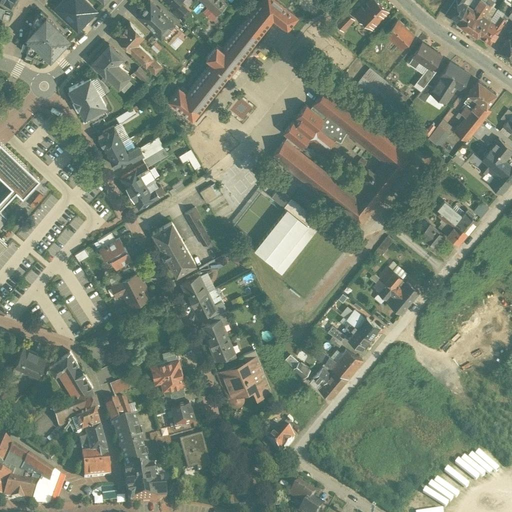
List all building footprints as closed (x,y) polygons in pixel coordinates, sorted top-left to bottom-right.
[(95,9),(85,0),(62,0),(64,3),(58,10),(77,28),(95,9)] [(176,23),(150,0),(149,0),(136,14),(144,21),(151,28),(151,27),(158,20),(169,30),(176,23)] [(211,61),(186,93),(178,86),(168,100),(192,119),(232,69),(273,18),(287,30),(297,16),(289,10),(277,0),(260,0),(222,49),(216,44),(206,57),(211,61)] [(221,0),(201,0),(216,14),(225,4),(221,0)] [(388,11),(376,0),(369,0),(366,3),(368,5),(365,9),(362,6),(354,15),(363,24),(365,23),(371,28),(378,21),(376,20),(379,17),(381,18),(388,11)] [(458,0),(454,0),(445,14),(456,21),(467,5),(462,2),(458,0)] [(483,0),(478,0),(474,7),(476,8),(475,10),(478,13),(485,2),(483,0)] [(180,4),(177,2),(173,7),(174,8),(181,15),(187,9),(181,3),(180,4)] [(485,2),(478,13),(481,15),(482,12),(485,14),(491,5),(485,2)] [(467,5),(456,21),(467,29),(478,13),(475,10),(467,5)] [(181,15),(174,8),(171,12),(178,19),(181,15)] [(489,20),(478,36),(490,43),(506,19),(500,15),(502,12),(497,8),(489,20)] [(187,9),(181,15),(185,18),(190,12),(187,9)] [(347,12),(336,24),(342,30),(353,18),(347,12)] [(478,13),(467,29),(478,36),(489,20),(481,15),(478,13)] [(68,38),(46,17),(27,37),(49,57),(68,38)] [(385,31),(382,28),(371,40),(381,49),(391,38),(401,48),(413,35),(397,19),(385,31)] [(144,35),(130,21),(116,36),(138,57),(144,49),(137,42),(144,35)] [(511,32),(499,50),(510,59),(510,58),(511,55),(511,32)] [(152,35),(148,40),(153,44),(155,41),(157,40),(156,40),(152,35)] [(155,41),(153,44),(151,46),(157,52),(161,47),(155,41)] [(441,55),(422,42),(413,56),(431,69),(441,55)] [(109,43),(91,62),(104,74),(105,74),(116,62),(122,56),(109,43)] [(152,57),(144,49),(138,57),(146,64),(152,57)] [(161,65),(152,57),(146,64),(154,73),(161,65)] [(450,61),(440,76),(440,75),(432,87),(430,91),(446,101),(451,93),(447,90),(452,83),(459,88),(469,73),(450,61)] [(129,75),(116,62),(105,74),(114,82),(118,86),(129,75)] [(151,78),(138,66),(133,71),(146,83),(151,78)] [(426,69),(416,81),(423,87),(426,83),(433,74),(426,69)] [(114,82),(105,74),(104,74),(100,78),(109,87),(114,82)] [(88,77),(69,88),(69,87),(68,88),(69,89),(74,98),(72,99),(77,107),(79,106),(84,115),(84,116),(84,117),(85,116),(89,114),(98,109),(101,116),(106,113),(102,106),(104,105),(105,105),(105,104),(90,77),(89,76),(88,77)] [(465,116),(454,130),(466,139),(490,109),(486,106),(496,93),(477,79),(462,99),(472,107),(471,108),(466,105),(461,113),(465,116)] [(423,87),(416,96),(424,101),(430,91),(432,87),(426,83),(423,87)] [(298,121),(296,122),(293,119),(283,131),(287,135),(272,154),(359,223),(412,158),(325,88),(310,107),(306,103),(296,115),(299,118),(298,121)] [(132,106),(116,116),(119,123),(136,113),(132,106)] [(101,116),(98,109),(89,114),(92,121),(101,116)] [(511,128),(511,121),(508,119),(503,126),(510,132),(511,128)] [(113,125),(102,130),(104,133),(98,136),(103,145),(106,150),(122,142),(122,141),(129,138),(123,127),(117,131),(113,125)] [(437,125),(428,137),(439,146),(448,133),(437,125)] [(162,146),(157,137),(150,141),(152,143),(156,150),(162,146)] [(511,148),(511,147),(498,137),(490,147),(504,159),(511,148)] [(0,198),(0,250),(7,243),(2,238),(0,236),(0,220),(1,220),(7,214),(0,207),(15,191),(22,197),(39,179),(5,146),(0,141),(0,175),(11,187),(0,198)] [(127,151),(122,142),(106,150),(109,156),(109,157),(114,165),(120,162),(121,165),(131,159),(127,151)] [(152,143),(141,150),(143,153),(140,154),(143,158),(156,150),(152,143)] [(139,145),(127,151),(131,159),(140,154),(143,153),(141,150),(139,145)] [(483,159),(473,151),(468,157),(479,167),(484,160),(483,159)] [(496,155),(491,151),(483,159),(484,160),(498,171),(501,167),(493,160),(496,155)] [(464,161),(456,154),(452,158),(461,166),(464,161)] [(484,160),(479,167),(486,173),(488,170),(494,176),(498,171),(484,160)] [(501,167),(498,171),(510,181),(511,178),(511,164),(507,161),(501,167)] [(145,162),(120,177),(129,192),(145,183),(140,175),(149,169),(145,162)] [(494,176),(488,182),(501,193),(510,181),(498,171),(494,176)] [(179,182),(168,189),(171,194),(182,187),(179,182)] [(145,183),(129,192),(138,208),(159,196),(155,189),(154,189),(150,192),(145,183)] [(165,192),(159,183),(153,187),(154,189),(155,189),(159,196),(165,192)] [(210,184),(199,191),(206,202),(217,196),(210,184)] [(278,187),(271,196),(283,206),(290,197),(278,187)] [(321,222),(290,197),(283,206),(286,208),(286,207),(307,224),(275,264),(274,264),(272,266),(281,273),(321,222)] [(461,215),(444,200),(438,207),(441,210),(468,232),(477,221),(471,217),(474,213),(467,208),(461,215)] [(195,206),(184,213),(190,222),(198,218),(201,216),(195,206)] [(258,243),(254,248),(274,264),(275,264),(307,224),(286,207),(286,208),(283,211),(258,243)] [(468,232),(441,210),(437,214),(451,227),(446,233),(459,244),(468,232)] [(211,240),(198,218),(190,222),(203,245),(211,240)] [(195,263),(171,221),(161,226),(152,232),(164,253),(176,274),(195,263)] [(444,235),(428,222),(419,233),(430,242),(435,246),(436,245),(444,235)] [(111,231),(97,240),(102,247),(115,239),(111,231)] [(388,235),(376,250),(381,254),(393,239),(388,235)] [(131,258),(119,237),(115,239),(102,247),(100,248),(105,257),(109,254),(116,266),(131,258)] [(440,249),(436,245),(435,246),(430,242),(426,246),(433,252),(436,254),(440,249)] [(214,259),(199,268),(202,274),(218,265),(214,259)] [(403,277),(392,269),(388,274),(383,280),(397,291),(401,287),(398,284),(399,284),(398,283),(401,279),(403,277)] [(388,274),(383,270),(379,276),(383,280),(388,274)] [(137,273),(112,286),(116,294),(123,291),(129,303),(133,302),(134,304),(149,296),(145,289),(146,286),(143,282),(141,281),(137,273)] [(199,274),(181,284),(189,300),(208,291),(199,274)] [(397,291),(383,280),(378,285),(381,288),(378,292),(385,298),(390,293),(394,296),(397,291)] [(419,291),(406,280),(405,282),(401,287),(397,291),(410,302),(419,291)] [(214,303),(208,291),(189,300),(197,316),(208,311),(210,315),(225,307),(222,299),(214,303)] [(410,302),(397,291),(394,296),(388,302),(401,312),(410,302)] [(129,303),(115,311),(119,319),(137,310),(134,304),(133,302),(129,303)] [(366,316),(365,318),(354,309),(346,318),(349,320),(370,337),(379,326),(366,316)] [(215,320),(205,324),(205,323),(203,323),(202,324),(201,324),(201,326),(201,327),(202,328),(203,329),(209,342),(227,334),(223,323),(231,320),(227,310),(214,316),(215,320)] [(370,337),(349,320),(345,325),(351,329),(352,328),(355,330),(348,338),(361,348),(370,337)] [(345,335),(332,326),(327,331),(341,340),(345,335)] [(227,334),(209,342),(216,359),(226,354),(228,358),(235,355),(234,351),(227,334)] [(330,357),(304,340),(299,348),(307,353),(316,358),(326,364),(330,367),(336,361),(330,357)] [(38,353),(23,346),(11,371),(19,374),(22,367),(38,374),(47,354),(46,354),(39,351),(38,353)] [(336,361),(330,367),(334,369),(347,377),(362,358),(346,348),(336,361)] [(254,349),(242,354),(246,362),(246,363),(258,358),(254,349)] [(79,366),(70,351),(49,365),(50,368),(48,369),(52,376),(59,371),(62,376),(55,381),(60,388),(67,384),(78,402),(81,407),(86,416),(99,411),(92,387),(83,372),(80,366),(79,366)] [(316,358),(307,353),(303,359),(312,364),(316,358)] [(298,361),(290,354),(285,359),(293,368),(298,361)] [(178,356),(151,363),(153,374),(159,373),(163,387),(170,385),(182,382),(183,382),(181,373),(182,373),(178,356)] [(258,358),(246,363),(246,362),(221,372),(225,381),(224,382),(229,395),(254,385),(258,394),(270,389),(258,358)] [(310,369),(298,361),(293,368),(304,377),(310,369)] [(328,371),(322,366),(318,371),(326,378),(329,375),(328,371)] [(347,377),(334,369),(329,375),(326,378),(338,388),(347,377)] [(326,378),(318,371),(313,377),(319,381),(322,384),(326,378)] [(125,376),(110,381),(114,392),(129,387),(125,376)] [(319,381),(313,377),(310,380),(316,385),(319,381)] [(338,388),(326,378),(322,384),(318,388),(330,398),(338,388)] [(182,382),(170,385),(173,397),(166,399),(166,400),(185,394),(182,382)] [(122,394),(104,401),(107,413),(111,426),(113,426),(131,421),(129,415),(122,394)] [(166,400),(152,404),(154,411),(155,411),(160,409),(167,407),(168,407),(166,400)] [(189,400),(170,405),(172,414),(173,414),(175,420),(176,428),(175,428),(176,428),(176,429),(194,424),(189,400)] [(78,402),(53,413),(59,428),(70,423),(86,416),(81,407),(78,402)] [(95,413),(83,418),(80,419),(80,420),(73,423),(79,436),(89,432),(89,434),(100,429),(95,413)] [(131,421),(113,426),(117,441),(120,440),(121,445),(118,445),(123,461),(125,460),(126,465),(124,465),(126,473),(149,469),(146,460),(145,461),(143,454),(144,454),(141,441),(139,441),(137,434),(139,433),(135,420),(133,414),(129,415),(131,421)] [(265,422),(256,426),(268,442),(272,437),(270,434),(266,431),(270,428),(265,422)] [(282,426),(274,435),(271,432),(270,434),(272,437),(268,442),(273,448),(280,457),(294,441),(282,426)] [(89,434),(85,435),(89,448),(90,455),(107,455),(100,429),(89,434)] [(64,430),(42,454),(49,459),(70,437),(64,430)] [(85,435),(78,438),(81,447),(80,447),(80,448),(81,448),(84,447),(85,449),(89,448),(85,435)] [(11,443),(0,437),(0,462),(2,463),(11,443)] [(169,438),(156,440),(159,457),(177,452),(176,446),(172,448),(169,438)] [(198,438),(175,445),(176,446),(177,452),(182,470),(195,466),(196,470),(206,467),(198,438)] [(268,442),(266,440),(262,443),(269,452),(273,448),(268,442)] [(29,455),(13,444),(5,464),(5,465),(11,467),(24,473),(27,465),(25,464),(29,455)] [(55,472),(29,455),(25,464),(27,465),(31,467),(27,474),(34,478),(32,484),(11,479),(3,499),(32,505),(47,505),(58,475),(54,473),(55,472)] [(90,455),(82,456),(84,479),(111,476),(107,455),(90,455)] [(2,463),(0,462),(0,472),(7,475),(11,467),(5,465),(5,464),(2,463)] [(149,469),(126,473),(125,473),(126,481),(125,481),(128,495),(129,499),(127,501),(128,504),(130,505),(132,505),(134,503),(157,501),(166,500),(164,487),(155,488),(154,481),(158,480),(156,468),(149,469)] [(0,472),(0,498),(2,499),(2,497),(11,477),(7,475),(0,472)] [(308,489),(298,482),(289,496),(304,505),(306,507),(312,499),(315,493),(315,492),(309,488),(308,489)] [(312,499),(306,507),(304,505),(300,511),(318,511),(323,506),(312,499)]
